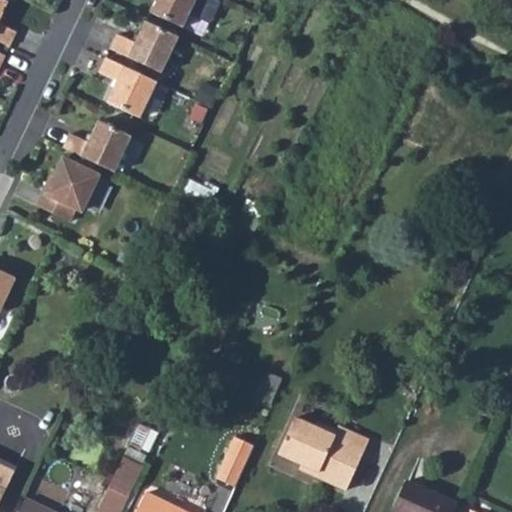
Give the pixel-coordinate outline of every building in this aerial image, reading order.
[(0,0),(0,41),(10,46),(17,32),(0,24),(0,19),(9,2),(4,0),(0,0)] [(196,0),(156,0),(150,12),(183,28),(196,0)] [(118,34),(111,49),(161,73),(179,37),(146,22),(136,43),(118,34)] [(157,82),(106,58),(99,73),(118,81),(108,103),(140,118),(157,82)] [(71,133),(63,149),(114,173),(132,137),(99,121),(89,142),(71,133)] [(47,183),(36,206),(70,222),(77,208),(82,211),(99,176),(64,159),(51,185),(47,183)] [(189,177),(182,191),(208,203),(215,188),(189,177)] [(0,308),(14,280),(0,273),(0,308)] [(272,462),(296,472),(312,478),(310,483),(341,497),(363,447),(331,432),(328,437),(325,443),(308,435),(288,426),(272,462)] [(311,429),(308,435),(325,443),(328,437),(311,429)] [(230,497),(248,456),(228,447),(210,488),(230,497)] [(118,462),(114,469),(135,479),(137,475),(138,472),(118,462)] [(0,500),(3,494),(14,471),(0,463),(0,500)] [(94,511),(119,511),(135,479),(114,469),(94,511)] [(296,472),(295,477),(310,483),(312,478),(296,472)] [(396,511),(454,511),(455,510),(408,487),(396,511)]
